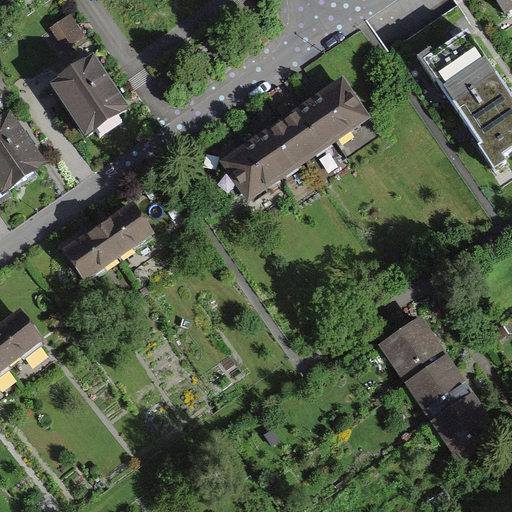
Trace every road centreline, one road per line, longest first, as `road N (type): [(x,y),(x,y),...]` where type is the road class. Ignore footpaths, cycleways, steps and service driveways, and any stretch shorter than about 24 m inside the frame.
road 1 (residential): [(322,28),(0,252)]
road 2 (track): [(108,511),(299,369)]
